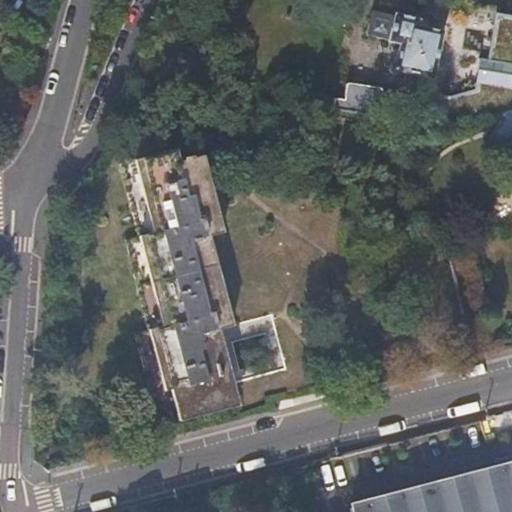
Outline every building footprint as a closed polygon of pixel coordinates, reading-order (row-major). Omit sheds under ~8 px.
[(364,34),(387,39),(392,16),(370,11),(364,34)] [(439,31),(414,26),(415,19),(393,14),(392,16),(387,39),(386,41),(395,44),(390,70),(429,79),(436,52),(441,52),(442,46),(437,45),(439,31)] [(511,22),(494,19),(486,68),(511,72),(511,92),(477,87),(439,96),(420,94),(415,124),(447,129),(499,113),(511,109),(511,22)] [(329,101),(327,111),(381,119),(382,108),(372,107),(375,90),(342,85),(339,102),(329,101)] [(511,158),(511,156),(511,109),(499,113),(483,143),(511,158)] [(0,152),(3,155),(17,142),(0,123),(0,152)] [(186,173),(183,163),(128,179),(143,239),(127,245),(150,335),(137,338),(157,414),(177,409),(180,418),(242,400),(238,384),(226,341),(241,336),(219,248),(231,244),(211,166),(186,173)] [(448,258),(454,284),(463,282),(457,256),(448,258)] [(511,511),(511,456),(343,500),(345,511),(511,511)]
